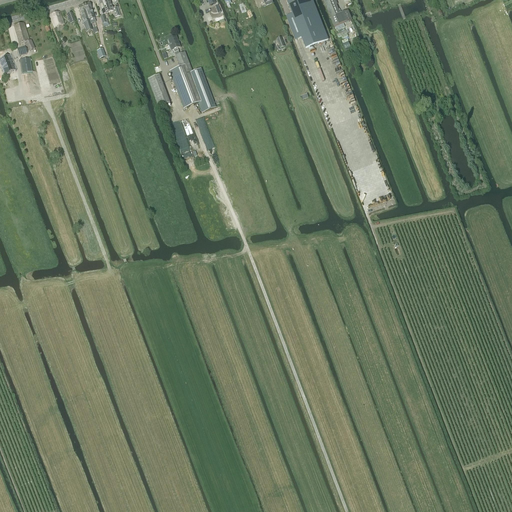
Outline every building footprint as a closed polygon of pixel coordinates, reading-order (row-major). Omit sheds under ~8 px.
[(101,12),(102,13),(102,15),(108,13),(103,0),(98,0),(97,0),(101,12)] [(113,11),(109,0),(103,0),(108,13),(113,11)] [(285,0),(292,15),(286,18),(295,41),(301,39),(305,49),(328,40),(324,30),(312,0),(285,0)] [(323,0),(334,27),(351,21),(348,12),(340,15),(333,0),(323,0)] [(241,14),(246,12),(243,3),(238,4),(241,14)] [(84,5),(89,21),(94,19),(89,4),(84,5)] [(92,32),(89,21),(84,5),(78,7),(86,34),(92,32)] [(59,12),(50,15),(54,28),(64,25),(59,12)] [(75,22),(71,13),(67,15),(70,24),(75,22)] [(23,24),(13,27),(19,45),(24,43),(28,52),(34,49),(30,41),(29,41),(23,24)] [(180,55),(177,49),(180,48),(176,37),(168,40),(171,47),(170,47),(171,51),(173,51),(180,68),(170,72),(184,109),(199,104),(202,113),(215,109),(200,70),(192,73),(185,53),(180,55)] [(285,47),(281,38),(277,39),(280,49),(285,47)] [(19,56),(27,54),(24,47),(17,50),(19,56)] [(321,70),(330,66),(324,49),(313,52),(315,55),(308,58),(309,63),(313,61),(316,68),(320,67),(321,70)] [(99,59),(105,57),(102,50),(97,52),(99,59)] [(9,57),(1,60),(6,72),(13,69),(14,68),(10,57),(9,57)] [(24,92),(36,90),(33,72),(32,72),(30,58),(19,60),(24,92)] [(159,108),(170,104),(159,76),(148,80),(159,108)] [(357,124),(363,122),(359,110),(354,112),(354,113),(347,115),(351,126),(357,124)] [(357,159),(359,166),(372,162),(370,155),(373,154),(372,149),(352,155),(353,160),(357,159)]
